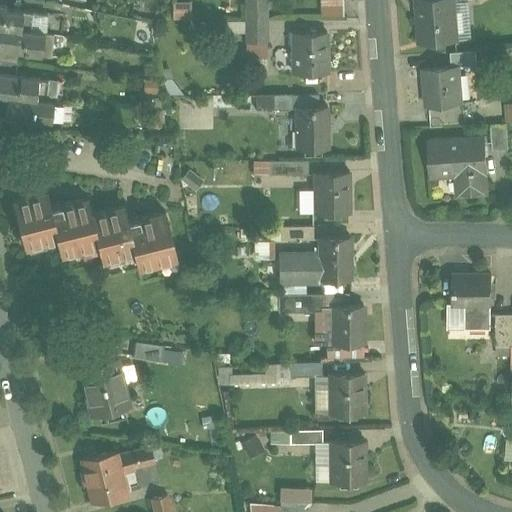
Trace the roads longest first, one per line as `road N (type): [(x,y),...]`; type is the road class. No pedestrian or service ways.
road 1 (residential): [(393,236),(408,414),(420,454),(440,482),(508,511)]
road 2 (residential): [(370,0),(393,236)]
road 3 (unclassified): [(48,511),(0,324)]
